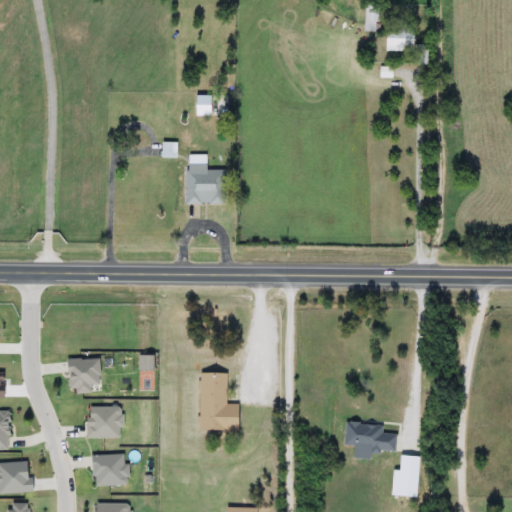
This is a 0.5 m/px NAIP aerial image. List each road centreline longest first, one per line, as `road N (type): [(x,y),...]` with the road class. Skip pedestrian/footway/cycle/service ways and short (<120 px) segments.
road 1 (tertiary): [(511,277),(0,270)]
road 2 (residential): [(31,271),(31,377),(56,442),(64,511)]
road 3 (residential): [(290,275),(292,511)]
